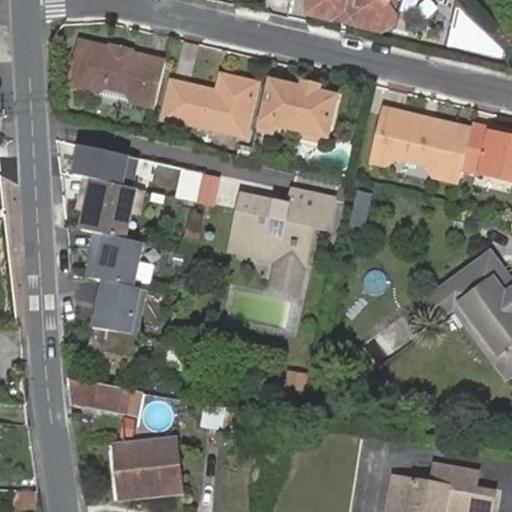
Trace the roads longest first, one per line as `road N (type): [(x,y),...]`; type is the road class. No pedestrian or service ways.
road 1 (tertiary): [(26,2),(50,420),(63,511)]
road 2 (residential): [(26,2),(131,1),(511,94)]
